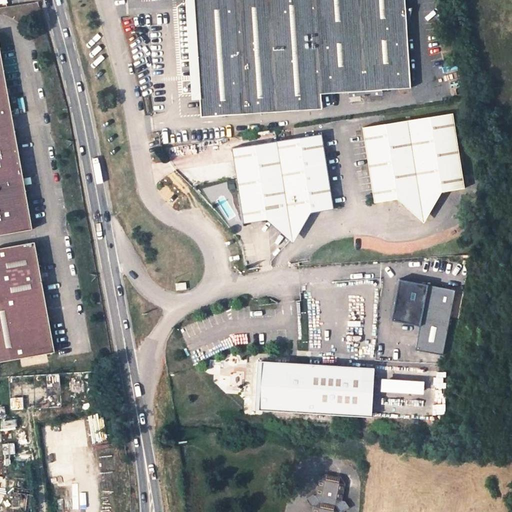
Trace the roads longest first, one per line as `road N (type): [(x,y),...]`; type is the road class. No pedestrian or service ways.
road 1 (primary): [(143,442),(80,102),(53,0)]
road 2 (unknown): [(174,123),(408,96),(425,65),(423,0)]
road 3 (unknown): [(174,123),(170,0)]
